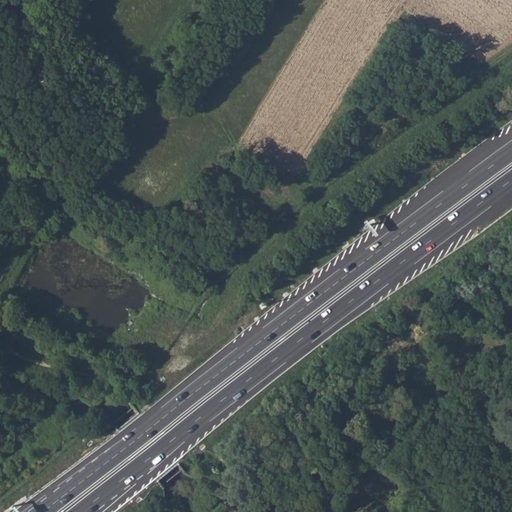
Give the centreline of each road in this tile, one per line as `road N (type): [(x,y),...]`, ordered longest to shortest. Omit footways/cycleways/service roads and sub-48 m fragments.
road 1 (motorway): [(511,151),(43,511)]
road 2 (motorway): [(80,511),(511,179)]
